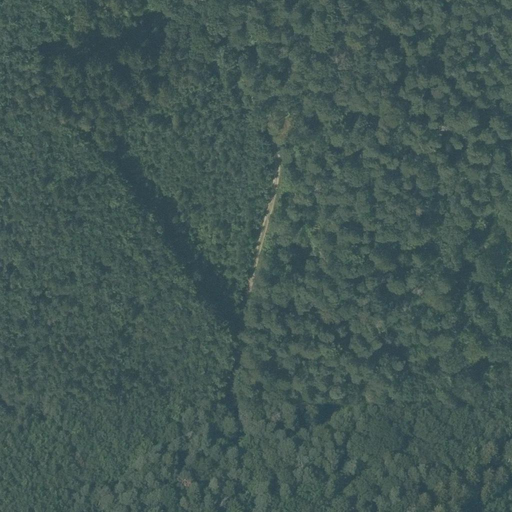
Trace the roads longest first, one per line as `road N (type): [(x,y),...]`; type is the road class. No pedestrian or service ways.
road 1 (track): [(158,0),(265,123),(277,152),(232,381)]
road 2 (track): [(307,511),(511,215)]
road 3 (track): [(232,381),(135,472),(69,511)]
road 4 (track): [(511,450),(391,511)]
road 5 (track): [(232,381),(249,511)]
